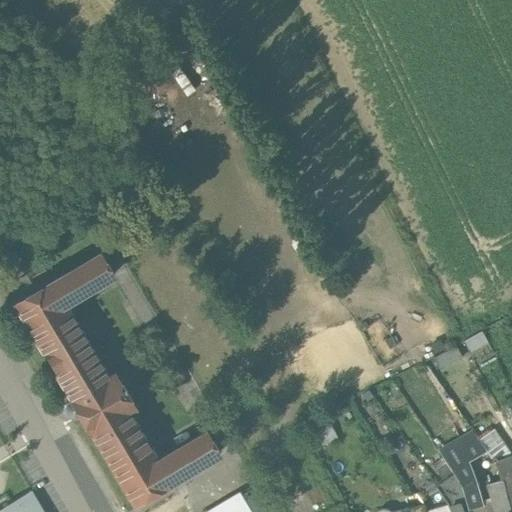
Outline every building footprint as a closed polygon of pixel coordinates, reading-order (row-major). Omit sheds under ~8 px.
[(154,214),(114,238),(130,266),(131,266),(171,242),(154,214)] [(171,242),(131,266),(222,417),(262,394),(171,242)] [(106,377),(63,305),(111,276),(97,253),(14,304),(71,398),(67,400),(64,403),(65,409),(71,415),(77,414),(88,433),(92,433),(134,504),(218,453),(204,431),(157,460),(127,411),(134,406),(113,372),(106,377)] [(501,457),(474,412),(463,419),(492,460),(501,457)] [(511,511),(511,457),(510,455),(501,457),(492,460),(498,469),(501,479),(509,511),(511,511)] [(509,511),(501,479),(485,483),(489,498),(494,500),(492,504),(494,511),(509,511)] [(249,511),(239,494),(207,511),(249,511)] [(38,511),(29,495),(20,500),(0,511),(38,511)]
